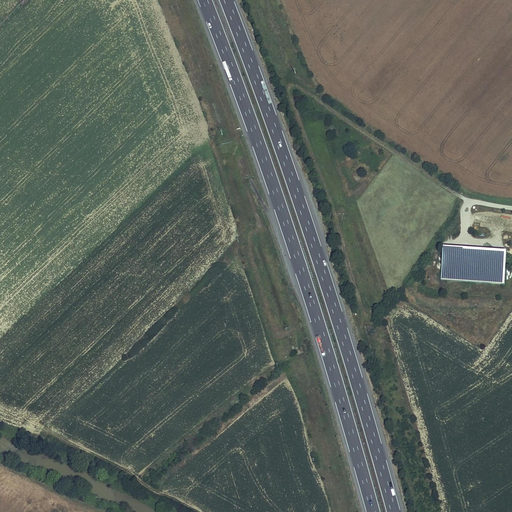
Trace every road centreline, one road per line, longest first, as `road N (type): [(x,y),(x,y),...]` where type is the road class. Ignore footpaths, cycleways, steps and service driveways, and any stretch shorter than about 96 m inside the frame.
road 1 (motorway): [(204,0),(267,168),(373,511)]
road 2 (motorway): [(393,511),(342,333),(225,0)]
road 3 (track): [(363,325),(291,84),(457,194)]
